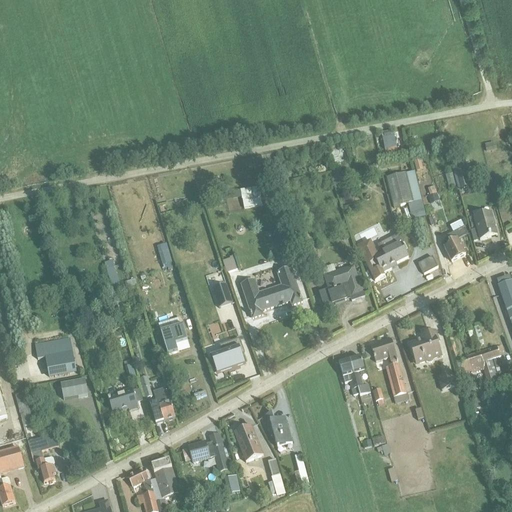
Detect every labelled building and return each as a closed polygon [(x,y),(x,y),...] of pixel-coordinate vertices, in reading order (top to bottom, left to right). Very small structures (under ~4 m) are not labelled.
[(394,133),(383,135),(386,155),(397,153),(394,133)] [(494,144),(485,146),(487,154),(496,152),(494,144)] [(424,157),(416,159),(419,172),(427,170),(424,157)] [(463,162),(454,164),(461,191),(471,188),(466,169),(465,169),(463,162)] [(485,167),(478,169),(480,177),(487,175),(485,167)] [(336,171),(332,172),(337,186),(345,184),(340,170),(336,171)] [(415,173),(386,180),(394,210),(408,206),(412,222),(426,218),(415,173)] [(287,175),(279,177),(281,185),(289,183),(287,175)] [(435,188),(428,191),(430,197),(428,198),(431,206),(440,203),(435,188)] [(260,189),(226,194),(227,201),(242,199),(242,202),(243,202),(245,210),(262,207),(260,189)] [(477,231),(480,242),(498,237),(491,214),(484,216),(482,211),(472,214),(477,231)] [(268,229),(265,235),(272,238),(275,232),(268,229)] [(448,242),(442,245),(452,264),(466,257),(464,252),(466,251),(463,245),(461,246),(459,241),(468,236),(465,230),(447,239),(448,242)] [(480,242),(477,231),(470,233),(474,243),(480,242)] [(348,234),(342,237),(343,243),(350,240),(348,234)] [(382,275),(383,274),(391,271),(390,269),(408,260),(402,246),(395,249),(391,242),(378,249),(382,255),(378,257),(374,259),(381,273),(382,275)] [(311,243),(303,245),(305,249),(304,249),(310,266),(320,263),(316,252),(315,252),(312,245),(312,246),(311,243)] [(374,259),(378,257),(371,243),(358,249),(376,284),(386,279),(383,274),(382,275),(381,273),(374,259)] [(160,246),(164,266),(174,264),(169,244),(160,246)] [(231,261),(223,264),(227,276),(239,272),(234,258),(230,260),(231,261)] [(433,259),(419,266),(425,277),(439,270),(433,259)] [(351,301),(364,297),(354,268),(336,274),(334,267),(322,271),(324,278),(328,292),(329,294),(347,288),(351,301)] [(113,292),(117,291),(121,290),(114,269),(109,271),(107,271),(109,279),(103,280),(106,289),(111,287),(113,292)] [(255,282),(241,287),(253,321),(263,318),(262,314),(280,308),(291,305),(292,308),(302,305),(291,270),(277,275),(281,288),(260,295),(255,282)] [(136,281),(127,283),(129,290),(138,287),(136,281)] [(502,298),(511,294),(511,283),(498,288),(502,298)] [(388,289),(390,294),(401,292),(399,286),(388,289)] [(227,287),(213,292),(220,311),(233,306),(227,287)] [(329,294),(328,292),(319,295),(325,313),(336,309),(335,307),(348,303),(348,302),(351,301),(352,304),(365,300),(364,297),(351,301),(347,288),(329,294)] [(117,291),(113,292),(121,320),(126,318),(123,305),(121,305),(117,291)] [(511,294),(502,298),(511,327),(511,294)] [(181,320),(159,327),(161,334),(160,334),(168,358),(179,355),(176,347),(188,343),(184,327),(183,328),(181,320)] [(478,328),(474,329),(480,347),(484,346),(478,328)] [(423,342),(409,347),(417,369),(443,360),(438,346),(440,345),(435,333),(422,338),(423,342)] [(484,366),(480,355),(467,358),(467,360),(459,362),(453,340),(448,342),(461,392),(467,390),(464,377),(472,375),(472,377),(484,373),(489,390),(493,389),(486,365),(484,366)] [(72,341),(35,347),(38,362),(46,360),(50,382),(78,377),(72,341)] [(223,355),(211,359),(217,379),(247,368),(242,357),(245,356),(239,341),(220,348),(223,355)] [(391,342),(371,348),(376,365),(390,361),(392,367),(392,366),(393,368),(386,371),(396,407),(410,403),(399,367),(396,367),(395,365),(398,364),(391,342)] [(486,365),(493,389),(499,387),(500,389),(511,384),(511,379),(511,380),(507,367),(504,354),(503,348),(480,355),(484,366),(486,365)] [(350,361),(360,396),(360,398),(371,395),(369,387),(365,389),(362,379),(367,377),(366,373),(365,373),(361,359),(350,361)] [(360,396),(350,361),(339,364),(345,386),(350,385),(354,398),(360,396)] [(131,362),(124,364),(129,381),(137,379),(131,362)] [(453,376),(438,380),(442,394),(456,390),(453,376)] [(147,379),(140,381),(146,401),(153,399),(147,379)] [(86,382),(62,387),(65,403),(89,398),(86,382)] [(137,406),(133,394),(132,390),(122,393),(122,394),(107,399),(113,416),(129,412),(129,414),(139,411),(137,406)] [(133,394),(137,406),(144,404),(140,392),(133,394)] [(158,405),(150,407),(156,427),(176,422),(167,392),(155,395),(158,405)] [(381,392),(373,394),(376,404),(378,404),(379,408),(385,406),(381,392)] [(27,395),(15,398),(24,429),(37,425),(31,403),(29,403),(27,395)] [(472,408),(465,410),(470,426),(477,424),(472,408)] [(421,412),(415,413),(418,423),(424,421),(421,412)] [(273,415),(262,421),(272,438),(275,448),(277,447),(278,450),(293,446),(285,419),(275,422),(273,415)] [(252,428),(237,434),(249,465),(264,458),(252,428)] [(32,457),(43,455),(59,450),(55,437),(28,445),(32,457)] [(189,451),(192,463),(193,467),(211,462),(211,461),(214,460),(219,476),(229,473),(220,437),(210,439),(212,445),(206,447),(206,444),(189,449),(189,451)] [(385,439),(373,442),(374,449),(386,446),(385,439)] [(370,441),(363,443),(365,451),(372,449),(370,441)] [(382,450),(377,451),(378,454),(383,453),(384,458),(391,456),(388,447),(382,449),(382,450)] [(19,450),(0,455),(0,501),(3,510),(16,506),(10,489),(12,487),(10,481),(8,480),(2,482),(1,479),(25,472),(19,450)] [(192,463),(189,451),(183,453),(186,465),(192,463)] [(43,455),(32,457),(34,466),(35,466),(38,474),(40,473),(44,487),(49,486),(50,487),(53,486),(54,484),(56,484),(54,477),(56,477),(54,469),(56,467),(54,461),(52,460),(45,462),(43,455)] [(302,457),(295,459),(299,474),(295,475),(298,489),(309,486),(302,457)] [(276,462),(268,465),(273,480),(272,480),(277,500),(286,497),(276,462)] [(156,482),(163,502),(180,495),(172,470),(155,476),(156,482)] [(158,511),(156,504),(151,483),(145,471),(128,480),(134,491),(143,486),(148,497),(137,499),(139,508),(144,507),(145,511),(158,511)] [(395,471),(388,472),(392,485),(399,483),(395,471)] [(227,480),(225,480),(229,498),(240,496),(236,478),(233,479),(232,475),(226,476),(227,480)] [(151,483),(156,504),(163,502),(156,482),(151,483)] [(156,504),(158,511),(167,511),(165,503),(163,504),(163,502),(156,504)]
